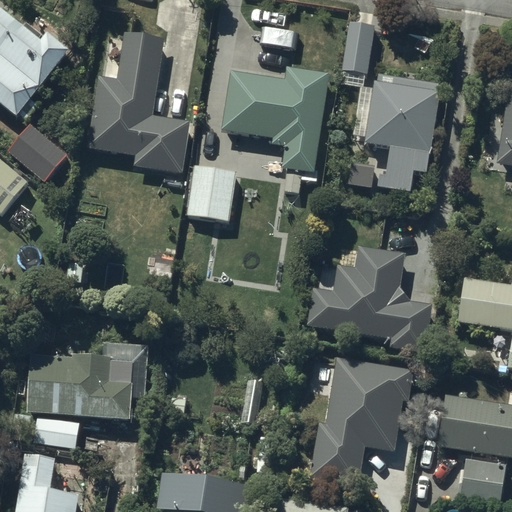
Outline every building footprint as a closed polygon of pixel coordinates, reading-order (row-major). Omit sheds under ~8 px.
[(40,36),(0,4),(0,99),(17,113),(18,111),(27,118),(39,103),(31,97),(45,80),(64,95),(77,78),(58,63),(70,47),(46,28),(40,36)] [(376,24),(350,20),(342,68),(368,72),(376,24)] [(96,77),(87,146),(135,152),(134,162),(180,168),(186,120),(153,116),(163,35),(123,30),(122,40),(112,39),(107,78),(96,77)] [(285,78),(232,69),(223,130),(271,137),(270,142),(285,145),(282,166),(312,171),(328,71),(288,65),(285,78)] [(377,80),(375,80),(366,140),(391,144),(387,173),(380,172),(378,183),(419,189),(425,149),(430,150),(440,82),(378,73),(377,80)] [(511,79),(496,162),(511,163),(511,79)] [(28,179),(0,156),(0,211),(1,213),(28,179)] [(234,170),(195,164),(188,213),(228,219),(234,170)] [(334,290),(313,287),(308,326),(392,337),(391,345),(424,349),(430,302),(410,300),(399,286),(405,252),(359,244),(358,252),(341,249),(334,290)] [(511,288),(465,284),(461,326),(511,331),(511,288)] [(74,355),(31,353),(28,409),(131,414),(131,399),(144,400),(147,344),(103,341),(102,350),(74,348),(74,355)] [(414,367),(338,355),(327,422),(321,421),(312,477),(359,484),(365,444),(394,448),(403,398),(407,398),(410,379),(426,382),(429,364),(415,361),(414,367)] [(264,380),(247,378),(243,411),(260,413),(264,380)] [(506,403),(444,394),(437,444),(511,454),(511,388),(509,388),(506,403)] [(38,416),(34,441),(74,448),(78,423),(38,416)] [(56,454),(25,449),(16,511),(74,511),(77,492),(51,488),(56,454)] [(507,463),(466,457),(461,497),(502,503),(507,463)] [(249,511),(254,486),(161,473),(156,507),(165,508),(164,511),(249,511)] [(348,511),(349,503),(276,495),(273,511),(348,511)]
